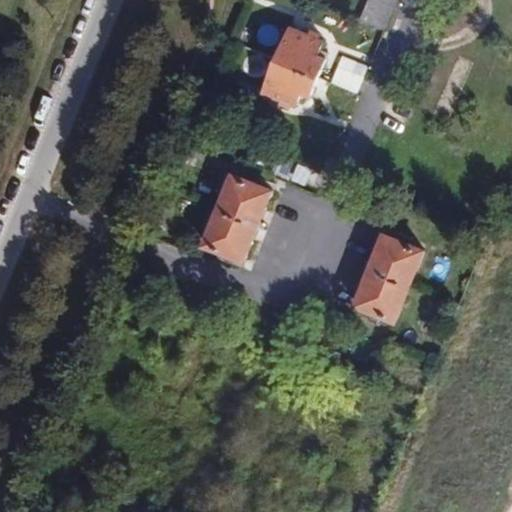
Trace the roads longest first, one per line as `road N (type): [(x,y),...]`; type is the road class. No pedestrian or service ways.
road 1 (unclassified): [(26,197),(252,294),(293,286),(411,0)]
road 2 (unclassified): [(26,197),(105,0)]
